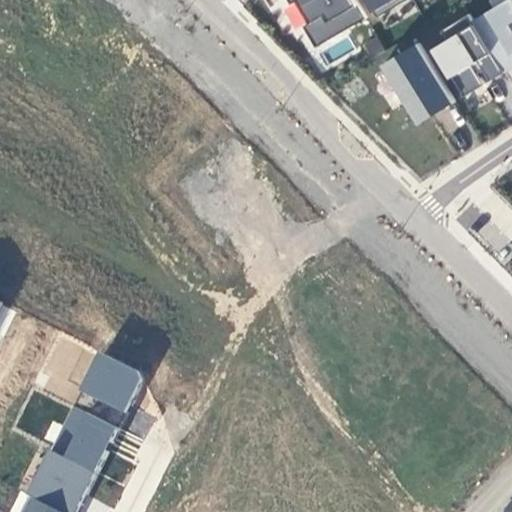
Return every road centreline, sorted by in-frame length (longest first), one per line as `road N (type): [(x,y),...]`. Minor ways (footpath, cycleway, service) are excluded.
road 1 (residential): [(414,213),(204,5)]
road 2 (residential): [(511,313),(414,213)]
